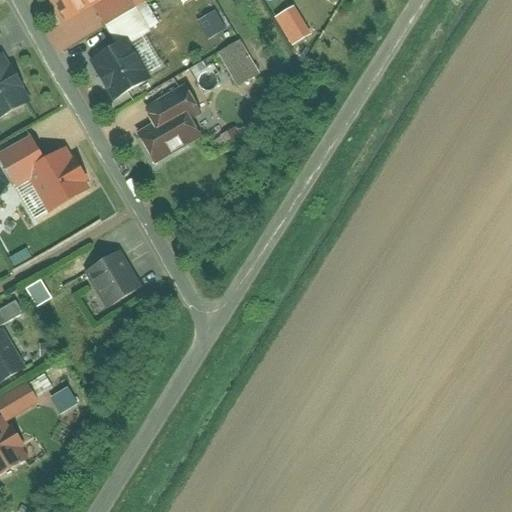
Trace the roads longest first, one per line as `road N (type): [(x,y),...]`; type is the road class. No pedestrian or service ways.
road 1 (residential): [(212,332),(423,0)]
road 2 (residential): [(14,0),(212,332)]
road 3 (residential): [(99,511),(212,332)]
